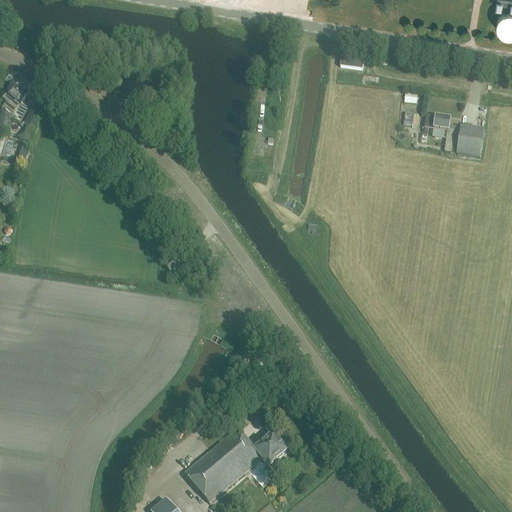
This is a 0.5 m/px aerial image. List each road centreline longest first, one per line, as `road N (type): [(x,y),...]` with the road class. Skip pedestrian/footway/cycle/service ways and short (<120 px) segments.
road 1 (unclassified): [(427,511),(189,187),(113,117),(0,52)]
road 2 (unclassified): [(511,55),(161,0)]
